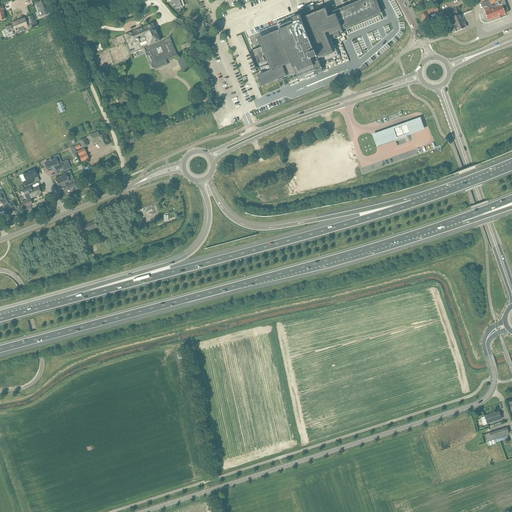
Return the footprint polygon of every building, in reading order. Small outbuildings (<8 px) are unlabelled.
[(38,3),(36,4),(39,11),(38,11),(40,16),(42,16),(48,13),(47,9),(47,8),(44,0),(38,3)] [(168,0),(169,1),(172,1),(173,5),(176,4),(177,9),(185,6),(183,0),(182,0),(168,0)] [(260,0),(257,0),(221,11),(223,17),(262,5),(260,0)] [(258,48),(253,51),(261,72),(263,71),(263,73),(258,75),(261,81),(263,86),(296,72),(298,75),(313,68),(314,71),(322,68),(319,63),(325,60),(324,60),(334,56),(328,41),(336,38),(335,37),(343,33),(341,29),(375,15),(380,13),(380,12),(377,6),(378,5),(376,0),(365,0),(356,4),(331,14),(330,11),(328,6),(325,8),(325,9),(321,11),(316,13),(313,6),(296,14),(297,17),(292,19),(292,20),(278,26),(279,28),(257,37),(258,38),(259,42),(261,47),(259,48),(258,48)] [(489,0),(482,3),(484,9),(485,12),(488,20),(505,13),(509,12),(506,4),(504,0),(489,0)] [(427,13),(421,16),(425,25),(431,22),(432,21),(432,20),(431,21),(428,15),(438,10),(436,6),(427,11),(428,12),(427,13)] [(456,9),(442,14),(444,19),(458,14),(456,9)] [(459,15),(446,20),(449,27),(452,26),(454,33),(465,28),(465,27),(467,27),(465,23),(463,24),(459,15)] [(10,25),(5,27),(6,29),(8,33),(12,32),(12,31),(15,31),(16,33),(22,31),(21,30),(24,29),(27,27),(28,27),(25,21),(24,18),(20,20),(18,21),(12,23),(12,25),(10,26),(10,25)] [(122,34),(114,38),(117,45),(125,42),(130,54),(142,49),(146,58),(148,57),(150,63),(150,64),(150,65),(150,67),(150,68),(151,69),(152,69),(154,70),(155,70),(169,64),(167,60),(177,56),(170,38),(160,42),(151,22),(122,34)] [(182,57),(176,60),(180,69),(186,67),(182,57)] [(62,102),(57,104),(60,113),(65,111),(64,107),(65,107),(65,105),(63,106),(62,102)] [(420,118),(408,122),(412,134),(424,130),(420,118)] [(401,125),(392,128),(396,140),(407,136),(411,134),(412,134),(408,122),(407,123),(403,124),(401,125)] [(392,127),(372,134),(376,147),(396,140),(392,128),(392,127)] [(98,132),(89,136),(91,139),(93,143),(97,141),(100,148),(109,144),(107,139),(105,134),(100,136),(98,132)] [(85,138),(79,141),(82,148),(88,146),(85,138)] [(84,148),(77,152),(81,162),(88,158),(84,148)] [(50,161),(44,163),(47,169),(51,167),(54,166),(54,167),(56,170),(58,173),(70,168),(67,160),(58,164),(55,156),(49,159),(50,160),(49,160),(50,161)] [(32,169),(23,174),(26,181),(24,182),(25,186),(34,182),(32,178),(37,176),(34,170),(33,170),(32,169)] [(61,176),(55,179),(58,186),(69,181),(66,173),(61,175),(61,176)] [(74,181),(65,185),(67,190),(72,188),(76,186),(74,181)] [(30,187),(21,191),(23,195),(29,193),(31,198),(36,196),(36,195),(40,193),(41,193),(39,187),(32,190),(30,187)] [(29,199),(21,202),(24,208),(25,207),(26,209),(31,207),(30,205),(31,205),(29,199)] [(13,202),(4,206),(7,213),(16,209),(13,202)] [(95,221),(82,226),(85,232),(97,227),(95,221)] [(485,417),(481,418),(483,425),(487,424),(501,419),(501,416),(499,412),(485,417)] [(507,428),(486,434),(488,442),(487,442),(489,446),(496,443),(496,442),(499,441),(508,438),(507,436),(509,435),(509,433),(508,432),(507,428)]
